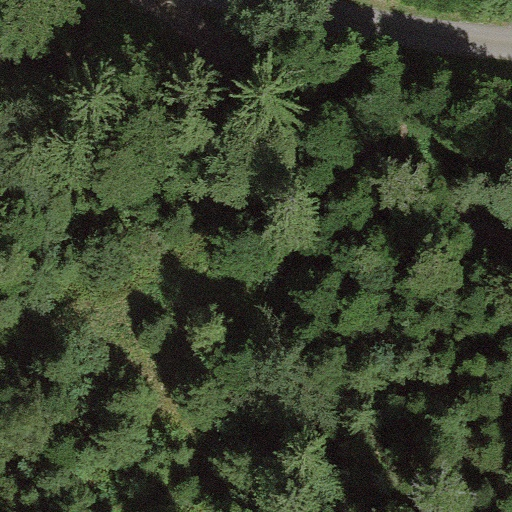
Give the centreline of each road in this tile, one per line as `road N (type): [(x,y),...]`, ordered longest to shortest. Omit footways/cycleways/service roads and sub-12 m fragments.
road 1 (track): [(511,254),(231,53),(177,0)]
road 2 (residential): [(511,42),(240,0)]
